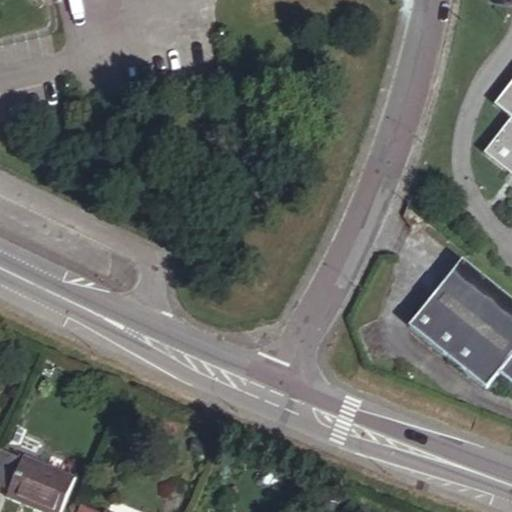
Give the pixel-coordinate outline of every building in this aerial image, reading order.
[(0,0),(0,9),(37,0),(0,0)] [(511,133),(501,147),(511,155),(511,133)] [(511,298),(464,258),(410,324),(486,386),(503,367),(511,374),(511,298)] [(1,463),(0,464),(0,493),(12,499),(27,464),(5,454),(1,463)] [(27,464),(12,499),(9,506),(22,511),(64,511),(77,483),(28,461),(27,464)]
